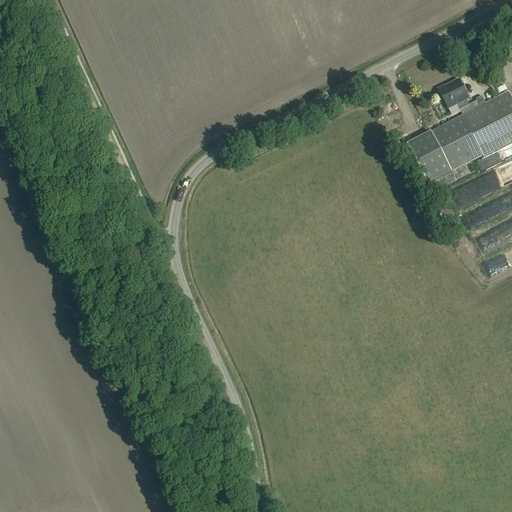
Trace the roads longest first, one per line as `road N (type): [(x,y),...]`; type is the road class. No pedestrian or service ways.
road 1 (unclassified): [(255,511),(240,407),(175,259),(173,219),(184,186),(232,144),(511,1)]
road 2 (track): [(173,241),(152,232),(44,0)]
